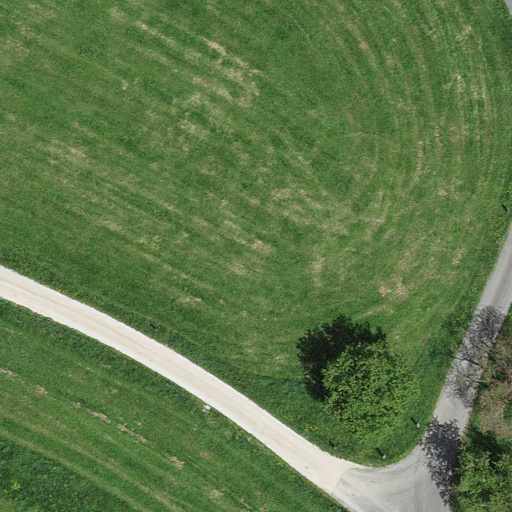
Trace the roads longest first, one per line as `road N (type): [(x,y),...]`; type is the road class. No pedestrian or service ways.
road 1 (residential): [(381,511),(215,399),(0,285)]
road 2 (residential): [(422,511),(511,274)]
